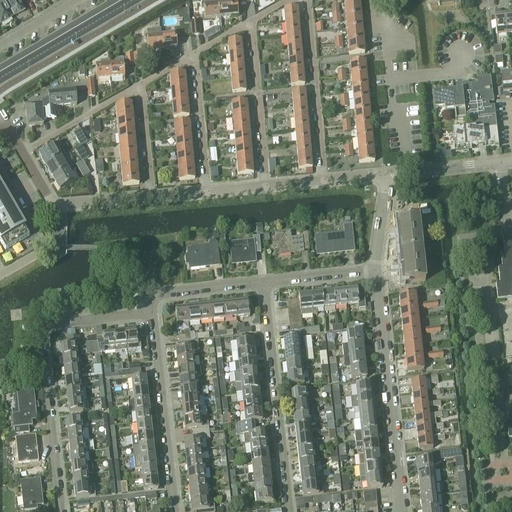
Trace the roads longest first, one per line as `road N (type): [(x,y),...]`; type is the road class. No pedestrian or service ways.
road 1 (residential): [(61,511),(42,332),(53,323),(151,312)]
road 2 (residential): [(399,511),(374,270)]
road 3 (residential): [(288,511),(263,282)]
road 4 (residential): [(175,511),(151,312)]
road 5 (residential): [(321,181),(307,0)]
road 6 (residential): [(264,187),(251,20)]
road 7 (residential): [(406,173),(385,29),(370,17)]
road 8 (residential): [(21,153),(52,206),(151,198)]
road 9 (residential): [(205,193),(193,54)]
road 10 (secondary): [(0,71),(120,0)]
road 11 (residential): [(140,84),(21,153)]
road 12 (residential): [(151,312),(166,293),(263,282)]
